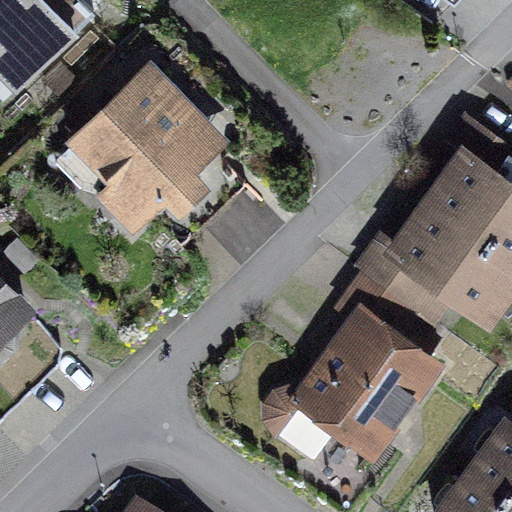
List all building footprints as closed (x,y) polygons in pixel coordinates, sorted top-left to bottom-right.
[(95,9),(86,0),(0,0),(0,67),(18,85),(95,9)] [(177,95),(151,67),(76,137),(116,179),(103,191),(135,226),(169,194),(194,221),(240,178),(170,102),(177,95)] [(465,153),(430,201),(511,260),(511,183),(504,177),(511,166),(511,148),(472,120),(453,145),(465,153)] [(489,319),(511,286),(511,260),(430,201),(396,249),(383,240),(363,268),(369,272),(413,303),(431,278),(489,319)] [(413,303),(369,272),(346,304),(362,316),(304,395),(292,388),(279,391),(268,404),(270,419),(280,432),(316,457),(339,424),(372,448),(433,362),(426,356),(439,339),(404,314),(413,303)] [(0,282),(0,357),(10,349),(8,329),(27,311),(0,282)] [(511,423),(510,422),(474,472),(511,500),(511,423)] [(511,511),(511,500),(474,472),(444,511),(511,511)]
